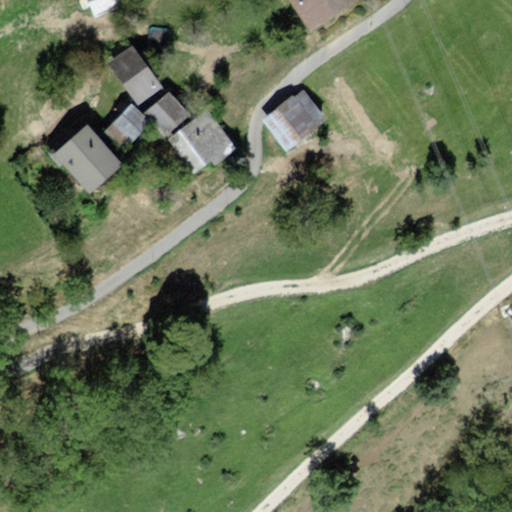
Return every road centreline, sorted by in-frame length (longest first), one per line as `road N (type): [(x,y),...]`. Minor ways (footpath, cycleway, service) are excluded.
road 1 (track): [(402,0),(267,99),(255,125),(252,168),(225,198),(86,299),(0,335)]
road 2 (track): [(0,370),(211,300),(350,279),(511,216)]
road 3 (track): [(511,282),(259,511)]
